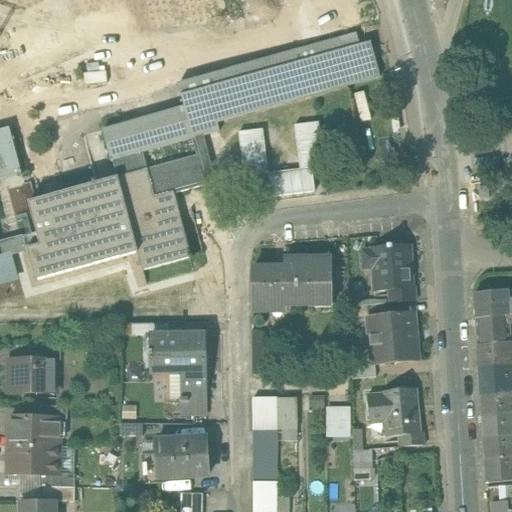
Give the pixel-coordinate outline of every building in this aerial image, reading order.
[(327,11),(325,0),(285,0),(289,18),(327,11)] [(337,39),(326,42),(177,84),(184,107),(102,130),(111,161),(113,161),(143,153),(192,139),(203,136),(219,131),(216,121),(379,76),(379,77),(381,77),(371,42),(360,45),(357,33),(337,39)] [(494,100),(478,102),(479,111),(495,109),(494,100)] [(270,171),(266,128),(238,131),(242,179),(267,177),(269,196),(325,191),(319,122),(293,124),(297,169),(270,171)] [(0,178),(21,173),(8,128),(0,129),(0,178)] [(118,177),(29,203),(37,234),(23,238),(0,244),(0,284),(15,281),(8,255),(26,250),(27,250),(36,281),(137,252),(142,271),(191,257),(173,194),(216,182),(203,136),(192,139),(196,155),(147,169),(143,153),(113,161),(118,177)] [(377,305),(420,304),(418,246),(375,247),(377,305)] [(285,270),(252,270),(252,313),(271,313),(271,307),(315,307),(315,301),(332,301),(332,261),(285,261),(285,270)] [(507,292),(475,295),(476,318),(511,314),(511,302),(508,303),(507,292)] [(511,314),(476,318),(478,346),(511,343),(509,324),(511,324),(511,314)] [(369,322),(373,375),(427,371),(423,318),(369,322)] [(277,332),(252,332),(252,374),(277,373),(277,332)] [(205,336),(151,337),(151,353),(149,353),(149,357),(151,357),(151,374),(183,374),(183,398),(181,398),(181,401),(182,402),(206,401),(205,336)] [(511,343),(478,346),(480,369),(511,365),(511,352),(511,343)] [(60,348),(28,347),(28,360),(55,361),(60,361),(60,348)] [(28,360),(10,360),(9,394),(55,394),(55,361),(28,360)] [(511,365),(480,369),(481,396),(511,393),(511,365)] [(424,393),(387,395),(388,400),(373,401),(374,434),(390,433),(390,446),(427,443),(424,393)] [(511,393),(481,396),(483,418),(511,415),(511,393)] [(276,398),(252,398),(253,430),(276,430),(276,398)] [(297,398),(276,398),(276,430),(299,430),(297,398)] [(206,414),(206,401),(182,402),(182,414),(206,414)] [(327,406),(326,437),(350,437),(351,406),(327,406)] [(67,407),(39,407),(39,419),(59,419),(59,420),(67,420),(67,407)] [(511,415),(483,418),(484,439),(511,436),(511,415)] [(39,419),(9,418),(9,446),(59,447),(59,420),(59,419),(39,419)] [(143,425),(120,425),(120,437),(143,437),(143,425)] [(276,430),(253,430),(253,483),(276,482),(276,430)] [(362,431),(353,432),(353,452),(362,451),(362,431)] [(511,436),(484,439),(485,461),(511,458),(511,436)] [(207,439),(155,442),(158,478),(209,475),(207,439)] [(59,447),(9,446),(9,475),(39,476),(59,476),(59,475),(59,447)] [(362,451),(353,452),(354,463),(371,462),(370,451),(362,451)] [(511,458),(485,461),(486,483),(511,480),(511,458)] [(59,476),(39,476),(39,487),(75,488),(75,475),(59,475),(59,476)] [(276,482),(253,483),(253,511),(275,511),(276,498),(276,482)] [(506,486),(487,488),(488,503),(493,503),(508,502),(508,501),(506,486)] [(39,487),(37,488),(37,503),(55,502),(55,503),(75,503),(75,488),(39,487)] [(203,511),(204,494),(180,494),(179,511),(203,511)] [(288,511),(288,498),(276,498),(275,511),(288,511)] [(37,503),(20,503),(20,511),(55,511),(55,503),(55,502),(37,503)] [(508,511),(508,502),(493,503),(494,511),(508,511)]
